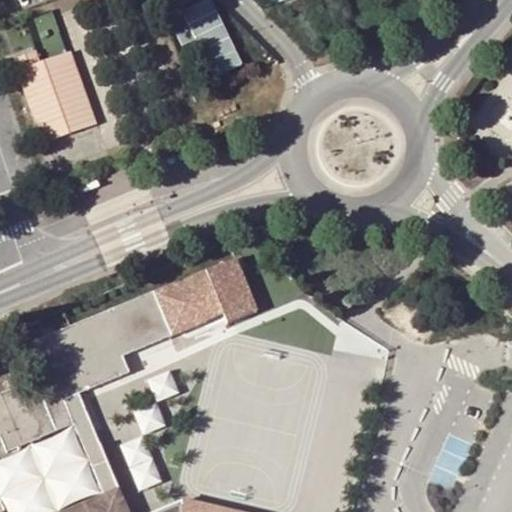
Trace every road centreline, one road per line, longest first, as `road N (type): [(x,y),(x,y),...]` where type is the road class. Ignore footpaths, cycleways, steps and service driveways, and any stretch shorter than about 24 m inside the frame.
road 1 (tertiary): [(34,285),(228,209),(326,199)]
road 2 (tertiary): [(296,135),(234,182),(28,271)]
road 3 (residential): [(511,357),(476,359),(416,477),(427,511)]
road 4 (tertiary): [(491,12),(392,72),(357,79)]
road 5 (tertiary): [(425,135),(445,79),(491,12)]
road 6 (residential): [(240,0),(296,52),(315,97)]
road 7 (unclassified): [(379,206),(408,211),(493,252)]
road 8 (unclassified): [(493,252),(426,150)]
